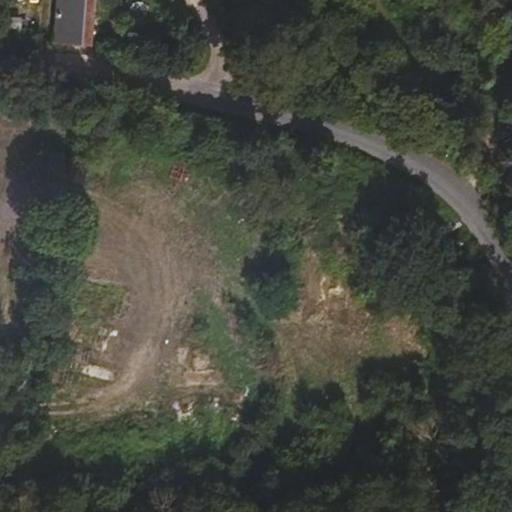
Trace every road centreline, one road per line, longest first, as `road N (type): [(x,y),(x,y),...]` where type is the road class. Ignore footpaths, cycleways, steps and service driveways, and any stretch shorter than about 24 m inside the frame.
road 1 (residential): [(245,99),(377,142),(468,190),(491,218),(511,274)]
road 2 (residential): [(0,67),(245,99)]
